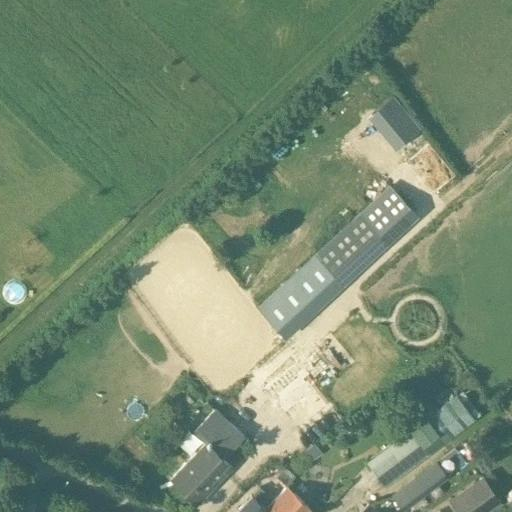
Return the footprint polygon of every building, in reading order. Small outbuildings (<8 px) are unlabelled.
[(372,112),(400,145),(419,129),(391,96),(372,112)] [(284,337),(286,339),(344,284),(341,281),(316,254),(299,270),(260,306),(258,308),(279,331),(284,337)] [(262,381),(306,444),(342,419),(320,388),(336,377),(313,345),(262,381)] [(427,416),(411,429),(368,463),(386,487),(430,453),(475,418),(456,393),(427,416)] [(197,503),(231,467),(221,458),(244,434),(216,408),(194,431),(206,443),(172,479),(197,503)] [(276,476),(286,486),(295,477),(285,467),(276,476)] [(494,511),(505,505),(485,477),(451,501),(458,511),(494,511)] [(262,511),(311,511),(312,510),(286,486),(267,507),(262,511)] [(262,511),(267,507),(261,502),(267,495),(259,487),(253,494),(252,493),(234,511),(262,511)] [(398,493),(389,502),(381,495),(370,506),(375,511),(393,511),(396,510),(405,500),(398,493)]
